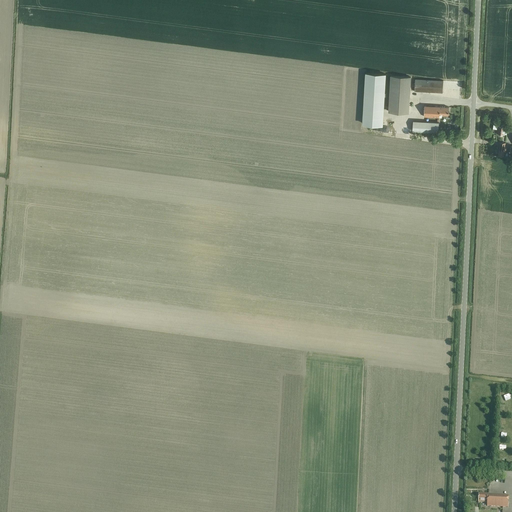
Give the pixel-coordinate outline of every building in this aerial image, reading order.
[(363,123),(383,124),(386,74),(365,73),(363,123)] [(389,112),(410,113),(411,77),(391,76),(389,112)] [(415,91),(443,92),(443,80),(415,79),(415,91)] [(439,114),(448,115),(449,107),(424,106),(424,117),(439,117),(439,114)] [(498,132),(498,133),(507,134),(507,130),(506,130),(506,126),(501,125),(501,121),(495,120),(493,128),(498,129),(498,132)] [(413,121),(413,131),(439,133),(439,122),(413,121)] [(487,506),(508,508),(508,496),(479,494),(478,502),(487,503),(487,506)]
